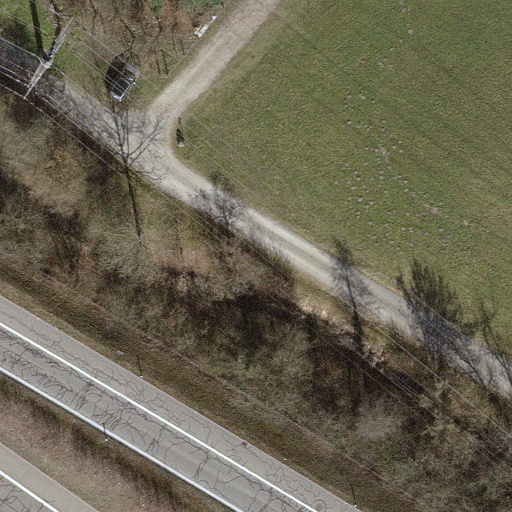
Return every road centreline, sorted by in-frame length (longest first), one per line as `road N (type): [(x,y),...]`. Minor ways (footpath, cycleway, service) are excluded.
road 1 (track): [(0,46),(150,156),(511,381)]
road 2 (motorway): [(273,511),(0,348)]
